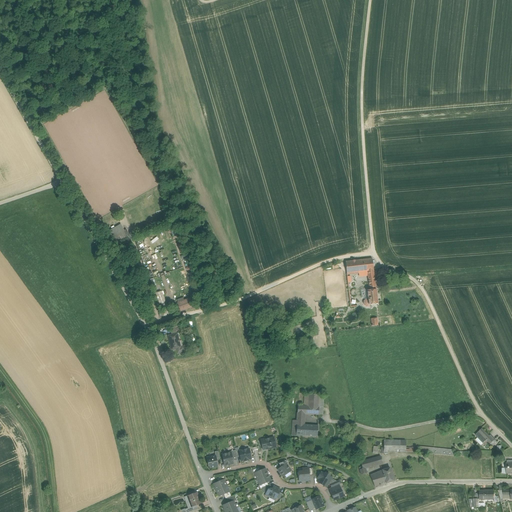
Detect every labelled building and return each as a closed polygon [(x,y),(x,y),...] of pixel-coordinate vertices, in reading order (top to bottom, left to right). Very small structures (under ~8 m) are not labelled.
[(121,226),(109,233),(115,243),(129,236),(126,230),(124,231),(121,226)] [(372,259),(345,262),(347,274),(367,271),(373,271),(372,259)] [(373,271),(367,271),(370,290),(376,290),(373,271)] [(366,293),(367,293),(368,299),(369,305),(378,304),(376,290),(370,290),(369,290),(369,289),(368,288),(368,287),(367,287),(366,287),(364,287),(364,288),(363,289),(363,290),(363,291),(364,292),(365,293),(366,293)] [(160,304),(165,302),(162,291),(156,293),(160,304)] [(189,299),(178,303),(181,311),(192,307),(189,299)] [(178,323),(167,326),(168,329),(170,329),(171,334),(177,333),(185,331),(184,325),(179,327),(178,323)] [(177,334),(168,336),(172,350),(176,349),(177,353),(184,352),(183,346),(180,347),(177,334)] [(305,394),(304,406),(305,406),(319,407),(319,395),(305,394)] [(305,406),(304,414),(305,414),(318,415),(319,407),(305,406)] [(304,414),(298,414),(297,421),(293,420),(293,424),(305,425),(305,414),(304,414)] [(305,425),(293,424),(292,435),(305,436),(305,431),(308,432),(309,425),(305,425)] [(313,425),(309,425),(308,432),(305,431),(305,436),(317,437),(318,426),(313,425)] [(482,428),(475,435),(483,443),(486,440),(490,444),(495,440),(491,435),(490,436),(482,428)] [(274,437),(260,440),(262,450),(276,447),(274,437)] [(406,441),(384,440),(384,448),(381,448),(382,454),(388,454),(388,452),(406,453),(420,452),(420,453),(453,456),(478,457),(478,452),(454,451),(454,450),(420,447),(406,448),(406,441)] [(242,450),(239,451),(240,456),(241,461),(244,460),(244,462),(249,461),(248,460),(251,459),(249,449),(246,449),(245,448),(243,449),(242,450)] [(233,461),(231,452),(222,454),(224,465),(233,463),(233,461)] [(216,456),(206,458),(208,466),(209,466),(210,468),(218,467),(217,461),(216,456)] [(381,456),(360,461),(361,466),(362,468),(359,469),(361,475),(367,474),(366,468),(383,464),(381,456)] [(511,473),(511,463),(507,464),(507,467),(502,467),(502,474),(511,473)] [(291,471),(286,464),(281,467),(278,470),(283,477),(291,471)] [(304,471),(298,471),(299,481),(310,480),(309,476),(309,468),(303,468),(304,471)] [(382,470),(370,475),(375,487),(394,481),(390,468),(382,470)] [(262,470),(255,473),(257,479),(268,475),(265,469),(262,470)] [(329,483),(330,484),(336,481),(332,478),(332,477),(330,476),(330,475),(325,472),(324,474),(322,472),(321,473),(318,477),(319,479),(318,481),(318,482),(320,484),(321,484),(323,485),(325,487),(327,486),(329,483)] [(257,479),(260,485),(267,482),(270,481),(268,475),(257,479)] [(224,479),(218,482),(213,484),(216,490),(227,485),(224,479)] [(331,492),(340,488),(341,488),(339,484),(331,488),(329,489),(330,493),(331,492)] [(224,494),(230,492),(227,485),(216,490),(219,496),(224,494)] [(263,493),(266,494),(269,490),(270,489),(272,490),(272,488),(271,487),(270,485),(269,485),(262,488),(263,493)] [(269,490),(266,494),(265,496),(269,498),(270,496),(276,499),(277,498),(279,492),(281,490),(273,486),(272,488),(272,490),(270,489),(269,490)] [(344,496),(340,488),(331,492),(333,498),(333,499),(333,500),(335,500),(336,500),(337,499),(344,496)] [(511,490),(503,491),(503,499),(511,499),(511,489),(511,490)] [(485,491),(479,491),(479,493),(480,499),(494,499),(494,490),(485,490),(485,491)] [(197,492),(187,496),(191,507),(197,505),(201,503),(197,492)] [(450,493),(403,511),(402,511),(442,511),(456,507),(450,493)] [(312,500),(310,501),(313,508),(315,507),(316,509),(324,506),(320,496),(311,499),(312,500)] [(473,499),(469,499),(471,507),(478,507),(478,506),(478,503),(478,499),(473,499)] [(234,501),(229,503),(223,505),(225,511),(236,507),(234,501)] [(392,511),(387,501),(381,504),(385,511),(392,511)]
